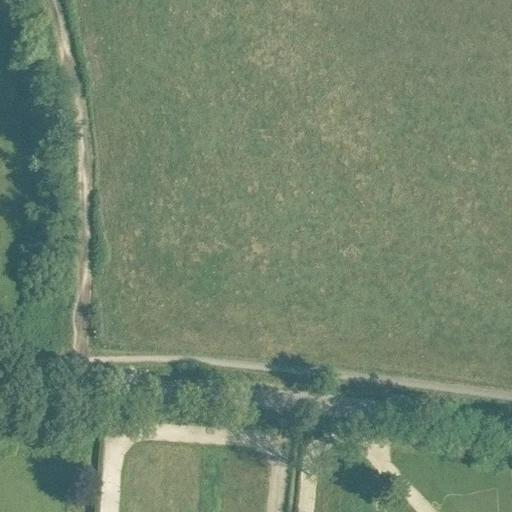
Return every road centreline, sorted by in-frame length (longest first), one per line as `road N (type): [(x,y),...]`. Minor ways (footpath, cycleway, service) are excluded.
road 1 (unclassified): [(0,385),(393,412),(511,430)]
road 2 (track): [(80,385),(81,156),(72,66),(49,0)]
